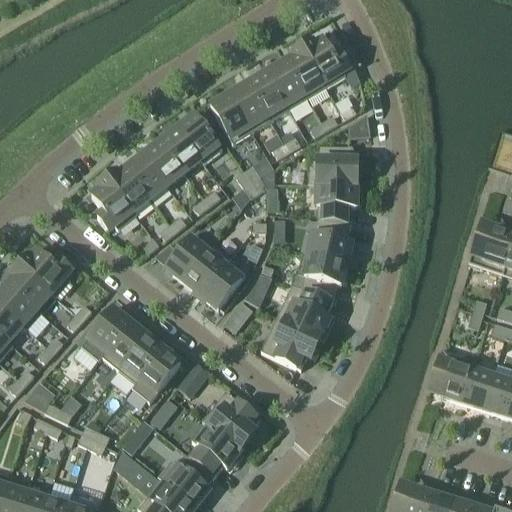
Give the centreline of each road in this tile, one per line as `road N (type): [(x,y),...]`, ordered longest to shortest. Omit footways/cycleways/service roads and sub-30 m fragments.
road 1 (residential): [(316,431),(345,390),(384,296),(401,188),(382,72),(346,0)]
road 2 (residential): [(316,431),(31,192)]
road 3 (residential): [(31,192),(156,87),(294,0)]
